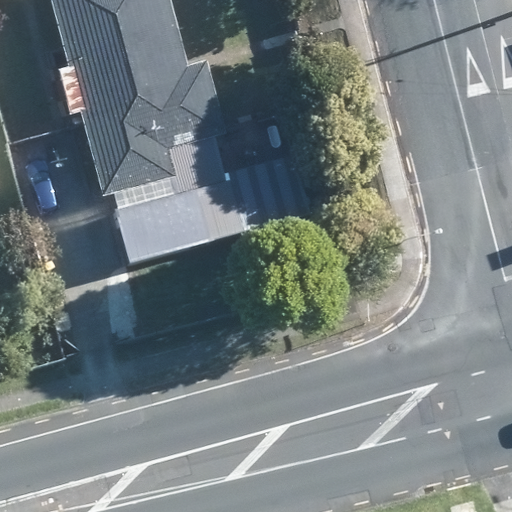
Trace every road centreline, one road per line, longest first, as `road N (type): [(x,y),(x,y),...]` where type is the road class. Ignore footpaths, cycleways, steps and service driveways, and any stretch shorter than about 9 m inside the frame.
road 1 (secondary): [(511,362),(22,511)]
road 2 (residential): [(511,298),(435,0)]
